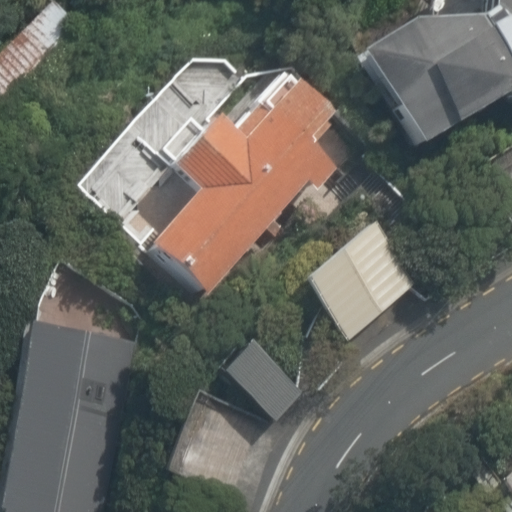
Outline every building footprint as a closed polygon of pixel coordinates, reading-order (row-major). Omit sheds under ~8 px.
[(339,68),(409,147),(495,100),(511,104),(511,0),(470,0),(475,18),(468,26),(450,26),(425,26),(400,31),(339,68)] [(101,62),(55,6),(0,51),(0,134),(6,141),(101,62)] [(205,301),(341,130),(257,64),(166,179),(191,199),(147,255),(205,301)] [(352,343),(415,279),(367,231),(304,295),(352,343)] [(99,511),(125,341),(38,328),(11,511),(99,511)] [(300,395),(250,346),(223,373),(273,422),(300,395)] [(197,409),(166,474),(238,508),(268,444),(197,409)]
